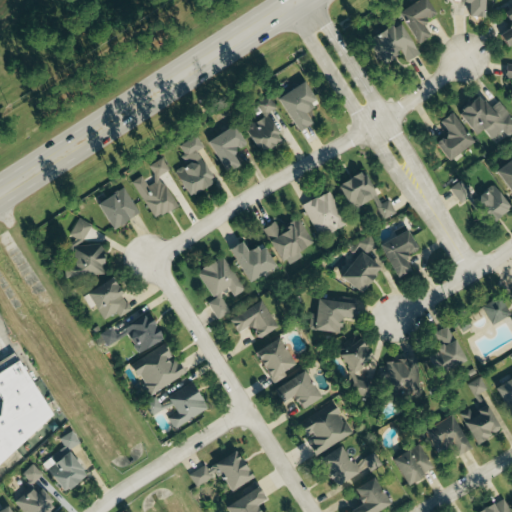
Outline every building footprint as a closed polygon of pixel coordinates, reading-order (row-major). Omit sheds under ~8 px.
[(415,45),(430,37),(421,23),(434,15),(425,0),(417,0),(396,13),(415,45)] [(483,0),(451,0),(452,1),(468,2),(467,18),(483,18),(483,0)] [(511,44),(511,7),(501,15),(509,28),(497,37),(505,49),(511,44)] [(367,40),(381,66),(402,54),(406,61),(417,55),(398,22),(367,40)] [(310,124),(303,112),(316,104),(302,82),(275,99),(297,133),(310,124)] [(511,118),(499,101),(488,110),(478,97),(456,113),(475,137),(483,130),(491,140),(502,131),(508,137),(511,134),(511,118)] [(256,102),(262,119),(245,125),(254,152),(279,144),(269,113),(274,111),(270,98),(256,102)] [(433,144),(447,162),(472,142),(449,113),(438,122),(447,134),(433,144)] [(243,146),(234,127),(207,140),(223,174),(239,167),(231,152),(243,146)] [(213,184),(197,151),(203,149),(197,136),(179,145),(188,165),(175,172),(187,197),(213,184)] [(511,158),(494,171),(511,197),(511,158)] [(132,182),(153,220),(176,208),(159,176),(168,172),(162,159),(149,166),(157,181),(147,187),(142,177),(132,182)] [(336,185),(350,211),(372,199),(376,206),(368,210),(376,224),(395,214),(388,200),(380,205),(362,172),(336,185)] [(449,189),(460,204),(472,196),(460,181),(449,189)] [(469,203),(484,226),(510,210),(495,187),(469,203)] [(109,230),(138,216),(125,189),(96,203),(109,230)] [(346,225),(329,192),(303,205),(319,238),(346,225)] [(69,236),(82,242),(90,225),(77,218),(69,236)] [(314,243),(299,218),(279,230),(275,222),(261,230),(283,266),(301,256),(299,252),(314,243)] [(378,245),(395,279),(409,271),(403,258),(416,251),(406,231),(378,245)] [(247,283),(275,267),(261,244),(246,253),(239,243),(227,250),(247,283)] [(73,247),(74,266),(64,266),(65,280),(104,277),(102,245),(73,247)] [(379,266),(356,253),(341,281),(363,294),(379,266)] [(244,291),(222,256),(196,273),(213,300),(207,304),(217,319),(229,311),(218,294),(227,288),(234,298),(244,291)] [(102,321),(115,313),(118,318),(130,310),(110,279),(85,295),(102,321)] [(481,307),(490,325),(509,316),(501,297),(481,307)] [(227,317),(234,332),(249,326),(254,338),(273,329),(261,301),(227,317)] [(339,334),(340,319),(353,320),(354,305),(316,301),(313,331),(339,334)] [(99,334),(105,346),(127,336),(136,354),(161,342),(149,315),(114,332),(112,328),(99,334)] [(437,377),(465,362),(446,327),(432,335),(440,351),(427,358),(437,377)] [(252,353),(273,385),(286,376),(282,371),(294,364),(276,337),(252,353)] [(371,361),(359,340),(337,354),(349,374),(371,361)] [(150,394),(184,374),(174,356),(170,358),(162,345),(129,365),(135,377),(139,375),(150,394)] [(51,417),(0,464),(0,366),(12,358),(51,417)] [(387,361),(389,396),(417,395),(416,360),(387,361)] [(271,389),(280,403),(293,395),(301,408),(319,398),(303,370),(271,389)] [(474,396),(487,389),(480,377),(467,385),(474,396)] [(503,406),(511,402),(511,403),(511,378),(494,388),(503,406)] [(354,394),(367,396),(368,383),(356,381),(354,394)] [(176,412),(167,418),(173,429),(206,409),(190,383),(167,397),(176,412)] [(152,415),(162,408),(154,397),(144,404),(152,415)] [(351,435),(334,404),(298,424),(315,455),(351,435)] [(472,444),(498,433),(487,406),(472,412),(471,409),(460,413),(472,444)] [(467,451),(453,417),(423,429),(434,455),(451,448),(455,456),(467,451)] [(64,447),(41,464),(62,491),(84,474),(67,452),(80,442),(71,430),(59,440),(64,447)] [(391,460),(405,485),(433,469),(419,445),(391,460)] [(356,473),(339,446),(317,459),(334,486),(356,473)] [(226,491),(249,480),(235,451),(190,473),(196,486),(218,475),(226,491)] [(380,465),(375,454),(353,465),(357,475),(380,465)] [(22,474),(32,484),(42,474),(33,464),(22,474)] [(352,490),(360,504),(348,511),(349,511),(374,511),(388,504),(372,477),(352,490)] [(258,511),(254,505),(264,499),(257,487),(224,506),(227,511),(258,511)] [(34,493),(29,488),(13,501),(22,511),(44,511),(54,504),(40,488),(34,493)] [(476,511),(510,511),(503,498),(476,511)]
